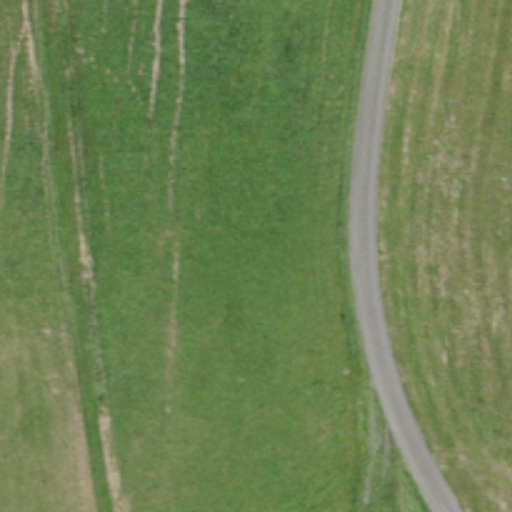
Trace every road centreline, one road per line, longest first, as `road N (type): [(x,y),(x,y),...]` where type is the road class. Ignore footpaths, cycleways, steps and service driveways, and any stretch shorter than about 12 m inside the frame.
road 1 (unclassified): [(448,511),(403,425),(365,283),(363,196),(389,0)]
road 2 (track): [(392,394),(381,406),(372,511)]
